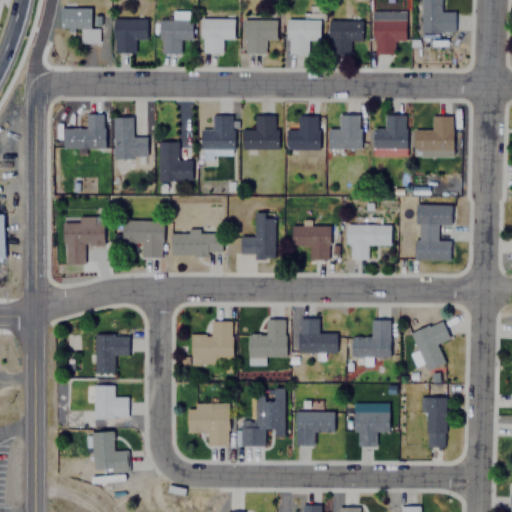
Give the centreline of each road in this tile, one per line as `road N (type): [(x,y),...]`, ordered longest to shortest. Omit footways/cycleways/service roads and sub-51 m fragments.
road 1 (residential): [(489,0),(473,511)]
road 2 (residential): [(155,286),(154,440),(163,460),(191,469),(475,469)]
road 3 (residential): [(26,90),(45,77),(511,79)]
road 4 (residential): [(28,305),(155,286),(511,282)]
road 5 (residential): [(28,305),(26,90)]
road 6 (tertiary): [(31,511),(28,305)]
